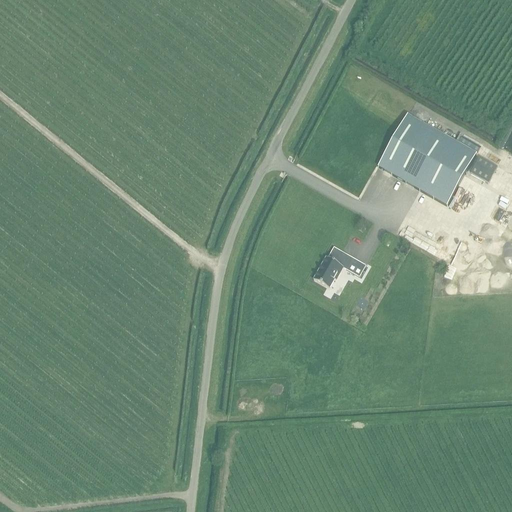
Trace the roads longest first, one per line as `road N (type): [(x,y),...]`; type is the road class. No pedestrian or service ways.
road 1 (unclassified): [(189,511),(222,263),(351,0)]
road 2 (track): [(191,496),(53,511)]
